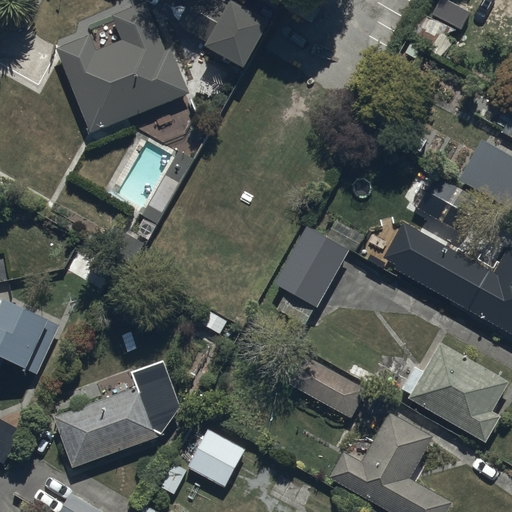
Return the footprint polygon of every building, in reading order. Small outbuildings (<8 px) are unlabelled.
[(358,0),(341,0),(324,31),(344,43),(341,49),(354,57),(358,49),(366,54),(387,16),(358,0)] [(88,44),(56,57),(91,142),(109,135),(105,126),(188,93),(173,57),(167,59),(147,9),(115,23),(125,49),(95,61),(88,44)] [(242,76),(267,30),(231,10),(206,56),(242,76)] [(158,222),(210,127),(191,117),(139,211),(158,222)] [(414,120),(404,141),(422,150),(432,129),(414,120)] [(511,148),(483,133),(462,173),(511,200),(511,148)] [(416,200),(467,229),(485,197),(434,169),(416,200)] [(511,326),(511,241),(507,239),(493,265),(404,217),(385,251),(397,258),(394,263),(511,326)] [(354,245),(311,220),(277,277),(321,302),(354,245)] [(146,238),(119,224),(108,245),(136,259),(146,238)] [(0,377),(8,359),(34,371),(57,320),(11,300),(1,322),(0,321),(0,377)] [(441,338),(410,392),(488,437),(502,410),(495,406),(511,378),(441,338)] [(67,391),(73,408),(57,414),(73,462),(162,431),(184,400),(167,354),(134,366),(130,354),(114,359),(119,373),(67,391)] [(303,354),(289,381),(353,414),(367,387),(303,354)] [(346,445),(331,471),(402,511),(448,511),(457,498),(413,472),(436,433),(394,409),(366,457),(346,445)] [(211,423),(187,464),(225,485),(249,444),(211,423)] [(112,511),(68,486),(53,511),(112,511)]
